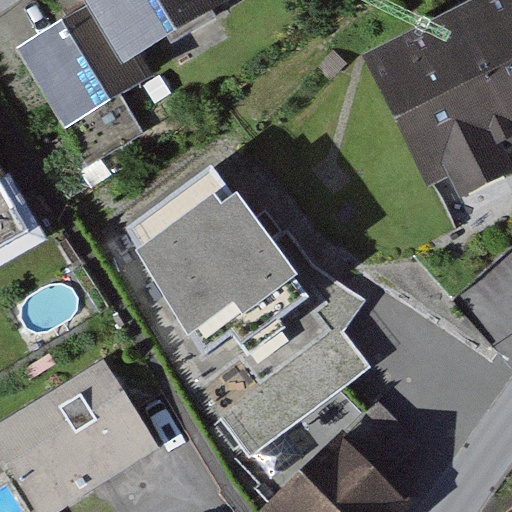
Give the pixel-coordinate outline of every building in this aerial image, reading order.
[(212,0),(79,0),(91,21),(116,66),(218,10),(212,0)] [(511,0),(489,0),(364,62),(430,195),(511,154),(511,0)] [(91,21),(26,54),(63,125),(128,92),(116,66),(91,21)] [(236,193),(132,268),(264,449),(368,373),(236,193)] [(107,366),(0,434),(0,448),(40,511),(60,511),(160,449),(107,366)] [(276,511),(418,511),(479,458),(417,388),(276,511)]
